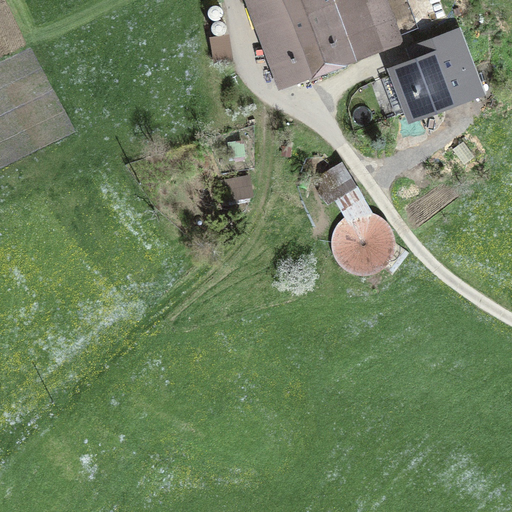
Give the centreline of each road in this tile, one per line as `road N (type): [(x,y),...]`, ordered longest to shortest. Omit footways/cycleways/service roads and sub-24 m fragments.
road 1 (track): [(232,0),(264,86),(332,135),(431,262),(511,319)]
road 2 (track): [(156,315),(220,262),(250,222),(265,174),(270,92)]
